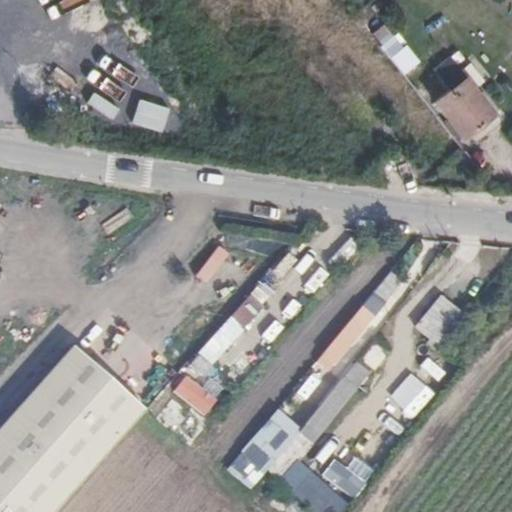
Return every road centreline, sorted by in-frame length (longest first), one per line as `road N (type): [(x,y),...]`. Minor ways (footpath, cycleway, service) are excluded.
road 1 (unclassified): [(0,149),(511,218)]
road 2 (unknown): [(212,179),(122,286),(0,408)]
